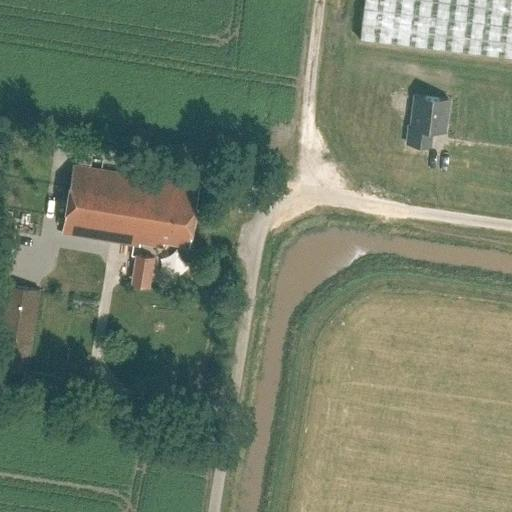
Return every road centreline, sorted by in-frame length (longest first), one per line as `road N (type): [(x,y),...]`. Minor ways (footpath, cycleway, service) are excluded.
road 1 (unclassified): [(212,511),(260,227),(272,204)]
road 2 (unclassified): [(511,226),(303,194),(272,204)]
